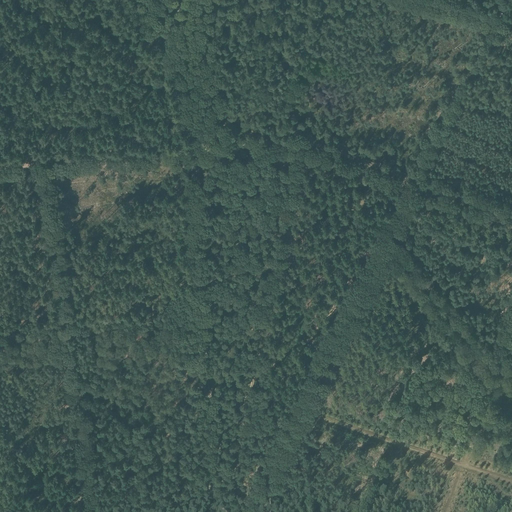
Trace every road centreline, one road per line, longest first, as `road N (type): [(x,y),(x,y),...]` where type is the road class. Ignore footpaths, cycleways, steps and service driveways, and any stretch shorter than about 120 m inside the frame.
road 1 (track): [(0,159),(302,143),(511,212)]
road 2 (track): [(209,491),(238,438),(293,176),(313,167),(383,238)]
road 3 (track): [(190,147),(209,404),(208,511)]
road 4 (track): [(511,482),(298,408)]
road 5 (track): [(86,511),(71,359),(0,364)]
road 6 (track): [(71,359),(42,156)]
road 7 (track): [(411,178),(503,0)]
road 8 (track): [(511,326),(445,511)]
road 9 (track): [(383,238),(298,408)]
road 10 (track): [(383,238),(496,372)]
road 11 (track): [(190,147),(167,57),(181,0)]
